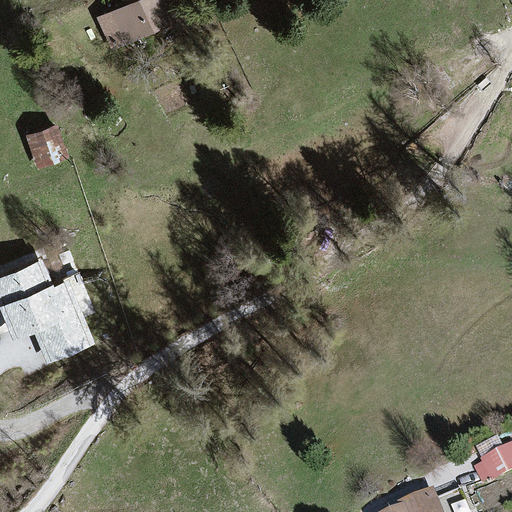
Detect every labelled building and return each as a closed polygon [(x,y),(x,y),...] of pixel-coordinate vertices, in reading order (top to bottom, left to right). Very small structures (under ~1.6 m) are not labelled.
[(161,0),(135,0),(96,21),(115,56),(175,25),(161,0)] [(54,128),(23,140),(35,170),(66,159),(54,128)] [(48,292),(37,266),(0,281),(0,293),(18,337),(37,329),(49,359),(91,342),(67,284),(48,292)] [(511,451),(480,468),(489,486),(511,474),(511,451)] [(401,511),(439,511),(435,498),(402,509),(401,511)]
